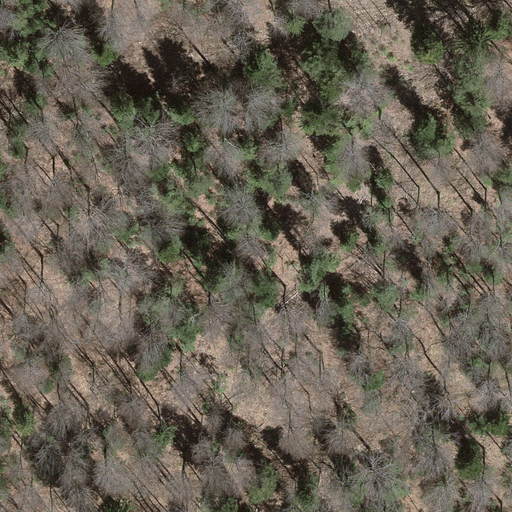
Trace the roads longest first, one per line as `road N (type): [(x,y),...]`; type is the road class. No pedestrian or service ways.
road 1 (track): [(511,379),(451,387),(356,431),(135,476),(13,511)]
road 2 (track): [(0,103),(247,31),(408,0)]
